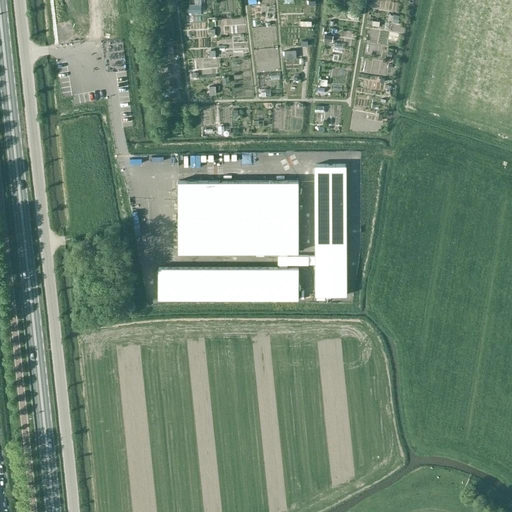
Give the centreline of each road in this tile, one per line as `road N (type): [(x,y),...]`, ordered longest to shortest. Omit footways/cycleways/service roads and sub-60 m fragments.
road 1 (unclassified): [(72,511),(18,0)]
road 2 (primary): [(53,511),(0,15)]
